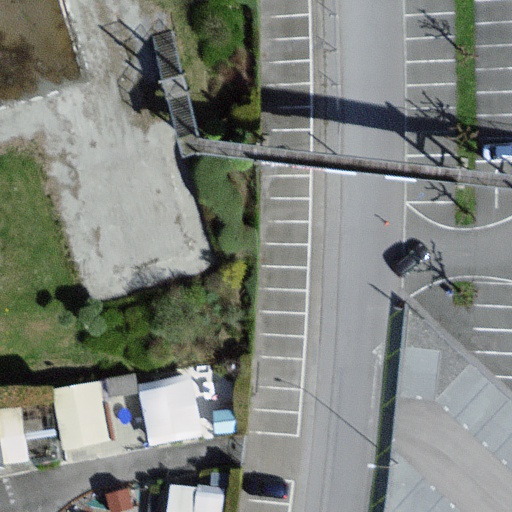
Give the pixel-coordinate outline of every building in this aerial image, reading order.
[(190,374),(138,385),(152,447),(204,435),(190,374)] [(101,381),(53,390),(64,450),(112,441),(101,381)] [(0,467),(31,462),(21,403),(0,406),(0,467)] [(199,511),(202,492),(171,488),(168,511),(199,511)] [(219,511),(222,491),(202,488),(202,492),(199,511),(219,511)]
